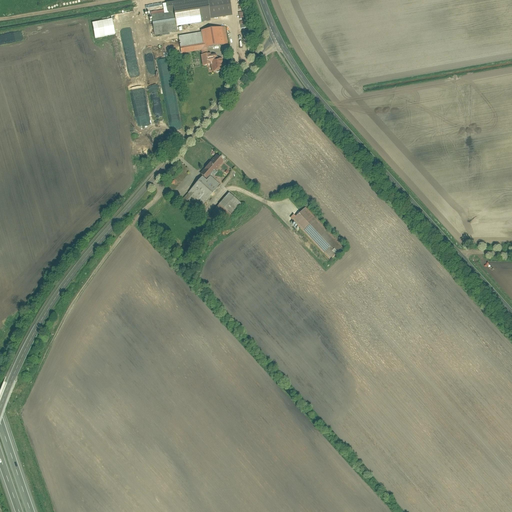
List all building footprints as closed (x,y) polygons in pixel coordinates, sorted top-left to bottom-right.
[(185,0),(170,2),(171,9),(152,11),(156,36),(179,32),(178,27),(214,21),(213,18),(234,15),(231,0),(185,0)] [(115,19),(93,23),(96,38),(118,34),(115,19)] [(229,44),(227,27),(203,30),(203,33),(206,48),(208,48),(229,44)] [(208,48),(206,48),(203,33),(180,37),(183,53),(202,50),(203,55),(209,54),(208,48)] [(209,54),(203,55),(205,66),(212,65),(213,72),(226,70),(224,57),(219,58),(218,55),(213,55),(213,53),(209,54)] [(224,162),(218,156),(202,174),(209,180),(224,162)] [(204,178),(185,199),(199,212),(222,185),(213,177),(209,182),(204,178)] [(231,193),(213,213),(225,225),(244,204),(231,193)] [(308,209),(295,221),(330,260),(343,248),(308,209)]
